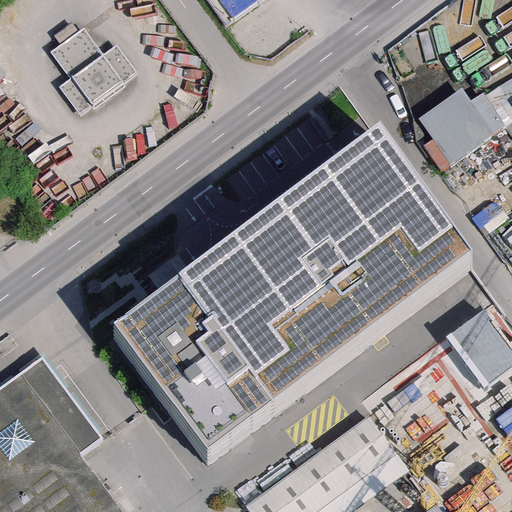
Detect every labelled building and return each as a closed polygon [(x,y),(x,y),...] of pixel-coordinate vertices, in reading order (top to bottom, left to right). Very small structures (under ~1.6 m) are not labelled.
[(63,90),(84,119),(95,110),(97,113),(128,91),(126,88),(140,78),(119,49),(106,59),(87,32),(82,36),(75,25),(57,38),(64,48),(54,55),(74,83),(63,90)] [(55,141),(0,68),(0,134),(23,165),(55,141)] [(511,80),(484,98),(506,130),(511,125),(511,80)] [(472,107),(462,93),(420,123),(451,168),(493,138),(472,107)] [(472,107),(493,138),(506,130),(484,98),(472,107)] [(481,273),(377,135),(102,340),(206,478),(481,273)] [(511,220),(497,231),(511,252),(511,220)] [(103,443),(43,361),(0,392),(0,511),(122,511),(82,458),(103,443)] [(325,511),(399,458),(359,404),(283,460),(296,476),(247,511),(325,511)]
